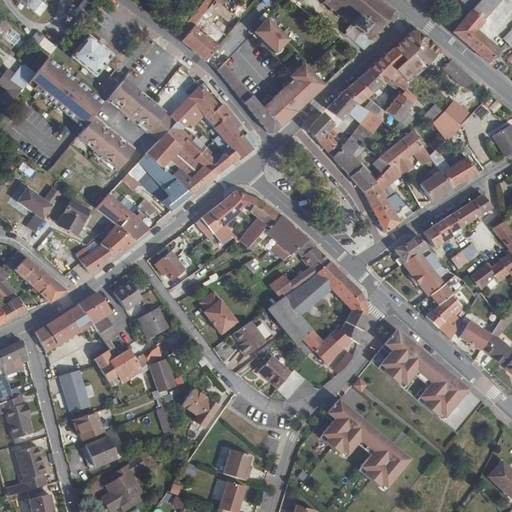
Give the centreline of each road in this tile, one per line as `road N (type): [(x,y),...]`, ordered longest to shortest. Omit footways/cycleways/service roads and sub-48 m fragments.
road 1 (residential): [(327,394),(299,408),(251,397),(210,359),(136,254)]
road 2 (residential): [(271,147),(206,71),(117,0)]
road 3 (unknown): [(176,47),(130,104),(137,150),(118,175),(101,186),(72,167)]
road 4 (residential): [(72,511),(26,325)]
road 5 (residential): [(384,299),(511,412)]
road 6 (residential): [(413,14),(294,126)]
road 7 (residential): [(383,245),(511,164)]
road 8 (residential): [(383,245),(352,192),(294,126)]
road 9 (residential): [(247,167),(352,265)]
road 10 (residential): [(136,254),(247,167)]
road 11 (residential): [(327,394),(293,437),(269,511)]
road 12 (tertiary): [(413,14),(511,96)]
